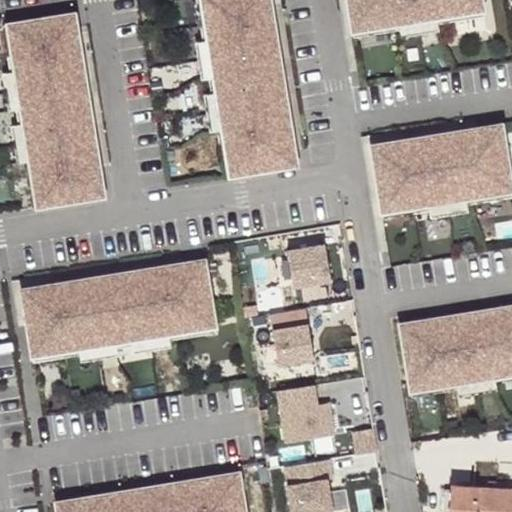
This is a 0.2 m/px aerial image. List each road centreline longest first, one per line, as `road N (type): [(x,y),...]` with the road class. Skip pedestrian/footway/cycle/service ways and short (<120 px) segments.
road 1 (residential): [(130,213),(351,177)]
road 2 (residential): [(93,0),(130,213)]
road 3 (residential): [(372,309),(404,511)]
road 4 (residential): [(344,132),(502,106)]
road 5 (residential): [(372,309),(511,285)]
road 6 (residential): [(321,0),(344,132)]
road 7 (residential): [(351,177),(372,309)]
road 8 (residential): [(0,235),(130,213)]
